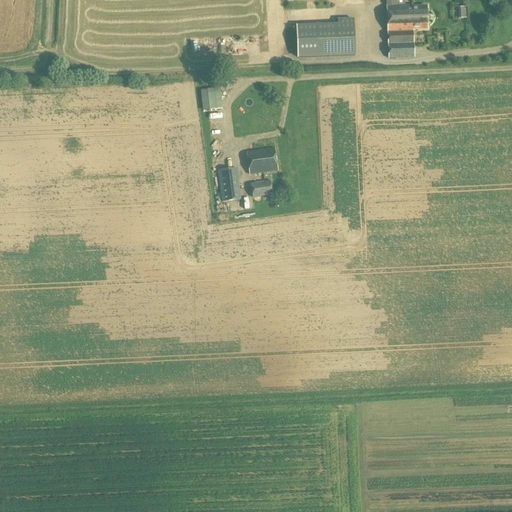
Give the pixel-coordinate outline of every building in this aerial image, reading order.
[(412,7),(412,5),(387,6),(389,59),(414,58),(413,30),(427,30),(426,6),(412,7)] [(297,59),(355,57),(354,19),(337,20),(337,24),(296,26),(297,59)] [(207,90),(200,91),(203,111),(223,109),(220,88),(207,90)] [(249,175),(278,172),(275,148),(246,152),(249,175)] [(222,202),(241,200),(237,169),(217,171),(222,202)] [(252,198),(273,196),(271,181),(250,184),(252,198)]
